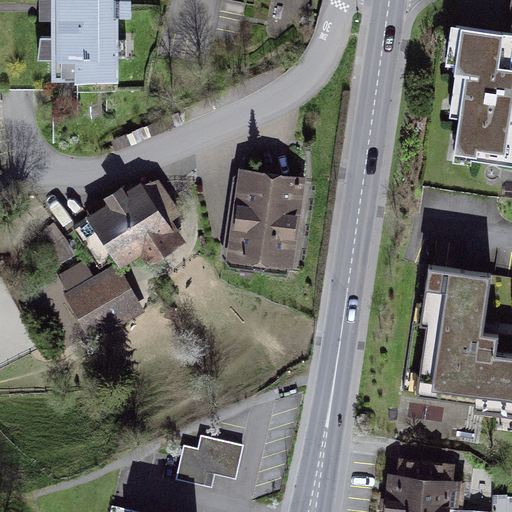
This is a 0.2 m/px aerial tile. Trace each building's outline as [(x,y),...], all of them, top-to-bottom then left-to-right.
[(127,0),(52,0),(53,78),(127,78),(127,0)] [(458,157),(511,163),(511,72),(505,72),(508,38),(449,32),(446,64),(457,65),(451,115),(462,117),(458,157)] [(244,177),(233,265),(292,272),(303,185),(244,177)] [(141,181),(88,216),(121,267),(145,251),(151,261),(181,243),(141,181)] [(490,274),(429,266),(413,392),(476,400),(474,410),(511,415),(511,352),(495,351),(498,333),(483,331),(490,274)] [(70,298),(94,336),(137,311),(114,272),(70,298)] [(177,478),(212,487),(215,473),(236,478),(244,444),(200,434),(197,448),(185,445),(177,478)] [(383,511),(458,511),(462,480),(388,472),(383,511)]
